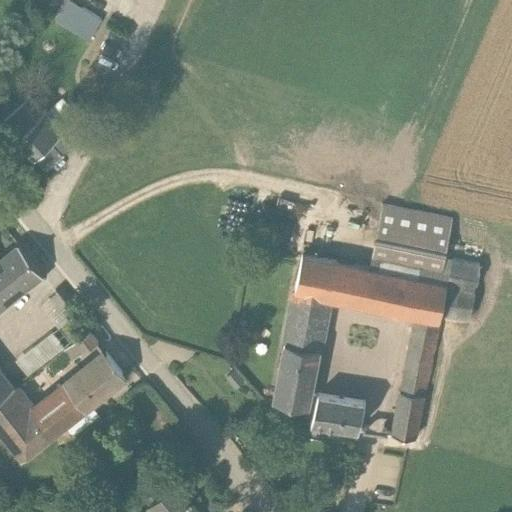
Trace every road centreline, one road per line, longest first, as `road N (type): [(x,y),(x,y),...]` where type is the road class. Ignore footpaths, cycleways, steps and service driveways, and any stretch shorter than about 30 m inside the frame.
road 1 (residential): [(271,511),(0,178)]
road 2 (unknown): [(42,230),(132,55),(143,0)]
